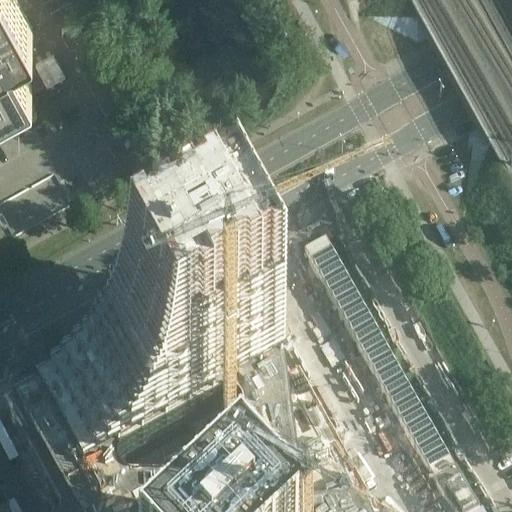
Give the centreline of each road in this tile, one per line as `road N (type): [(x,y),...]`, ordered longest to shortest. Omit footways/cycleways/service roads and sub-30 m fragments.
road 1 (secondary): [(511,21),(0,303)]
road 2 (secondary): [(0,364),(511,82)]
